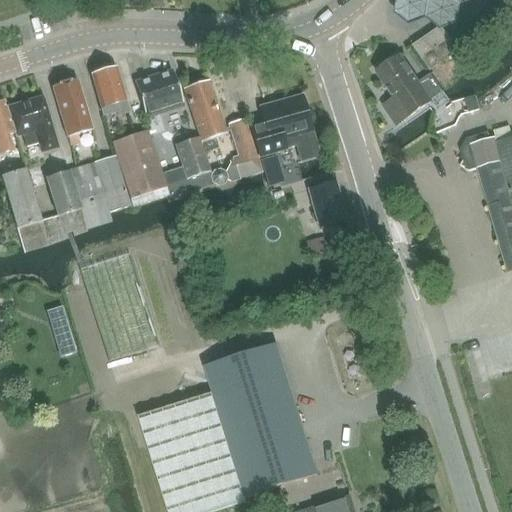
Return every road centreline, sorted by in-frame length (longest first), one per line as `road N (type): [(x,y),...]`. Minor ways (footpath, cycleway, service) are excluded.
road 1 (unclassified): [(470,511),(317,29)]
road 2 (tertiary): [(0,66),(118,35),(232,40),(317,29)]
